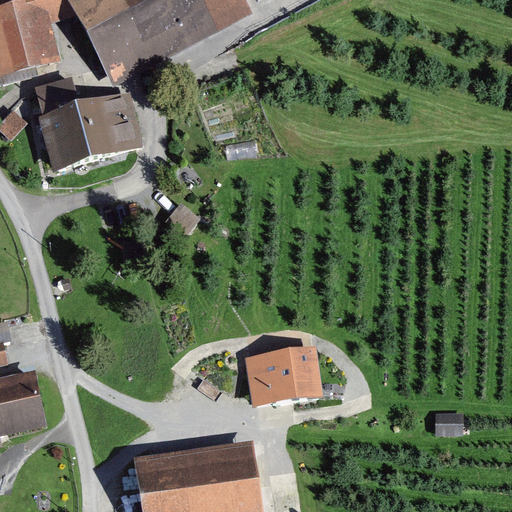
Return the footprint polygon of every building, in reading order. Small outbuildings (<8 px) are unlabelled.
[(0,0),(0,84),(62,68),(51,28),(75,22),(67,7),(63,0),(0,0)] [(114,94),(253,20),(242,0),(79,0),(67,7),(75,22),(114,94)] [(35,94),(43,124),(83,113),(74,83),(35,94)] [(43,124),(39,125),(55,181),(114,164),(143,154),(143,138),(131,97),(98,109),(83,113),(43,124)] [(0,129),(0,134),(11,145),(28,128),(14,115),(0,129)] [(243,371),(248,420),(315,414),(310,365),(243,371)] [(0,431),(26,427),(18,386),(0,389),(0,431)] [(430,424),(431,445),(456,445),(456,424),(430,424)] [(253,511),(243,446),(129,464),(137,511),(253,511)]
